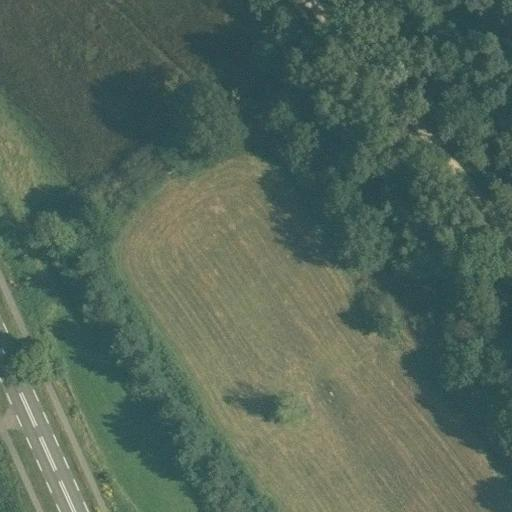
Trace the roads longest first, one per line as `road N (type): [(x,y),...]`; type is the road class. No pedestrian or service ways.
road 1 (track): [(511,235),(309,0)]
road 2 (primary): [(74,511),(0,346)]
